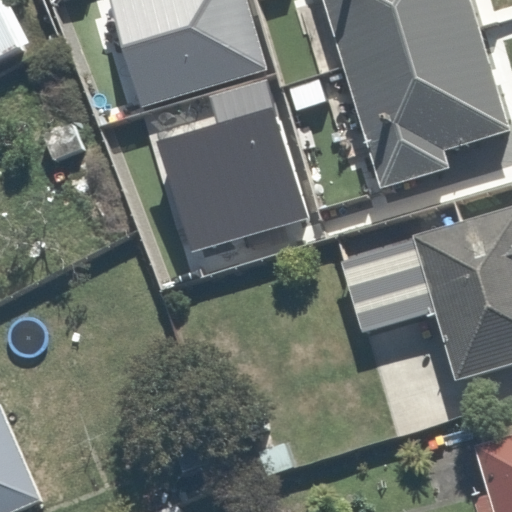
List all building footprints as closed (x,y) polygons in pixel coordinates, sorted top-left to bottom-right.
[(9,0),(0,0),(0,67),(32,51),(9,0)] [(449,150),(511,130),(511,95),(482,0),(323,0),(380,183),(452,161),(449,150)] [(511,196),(415,217),(339,234),(358,321),(434,305),(450,377),(511,363),(511,196)] [(0,510),(43,492),(0,391),(0,510)] [(511,511),(511,420),(476,433),(482,450),(460,458),(478,511),(511,511)] [(302,511),(273,435),(224,454),(245,511),(302,511)]
